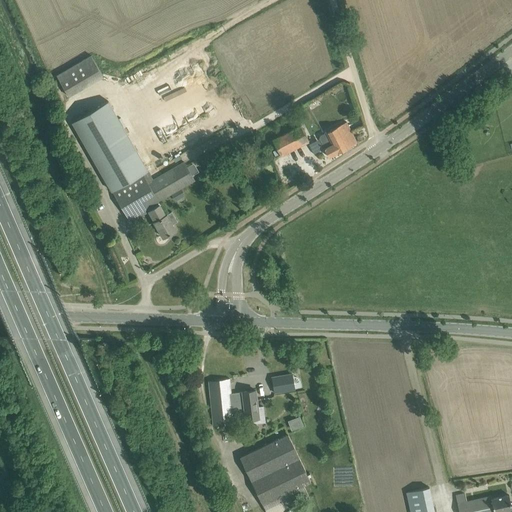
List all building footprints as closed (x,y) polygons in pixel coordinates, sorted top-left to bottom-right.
[(91,55),(56,75),(69,97),(104,77),(91,55)] [(183,73),(201,59),(198,55),(180,69),(183,73)] [(67,98),(61,87),(56,90),(63,100),(67,98)] [(108,101),(73,121),(112,190),(148,169),(108,101)] [(194,105),(182,110),(187,121),(198,116),(194,105)] [(320,135),(319,138),(324,148),(329,157),(337,152),(337,153),(357,143),(346,122),(326,132),(320,135)] [(272,139),(281,155),(309,141),(300,124),(272,139)] [(148,169),(112,190),(131,221),(148,211),(154,221),(163,237),(176,229),(173,223),(176,221),(175,219),(176,219),(172,212),(167,214),(165,215),(159,204),(160,204),(159,201),(195,180),(184,162),(153,179),(148,169)] [(182,188),(173,193),(176,200),(186,195),(182,188)] [(272,376),(275,392),(295,389),(292,373),(272,376)] [(231,379),(209,381),(213,426),(234,423),(233,410),(245,409),(246,419),(252,419),(253,423),(265,422),(263,406),(258,407),(256,390),(232,393),(231,379)] [(293,430),(305,425),(301,415),(289,419),(293,430)] [(309,498),(303,485),(311,481),(289,433),(241,456),(267,511),(282,511),(284,510),(309,498)] [(407,492),(411,511),(434,511),(429,487),(407,492)] [(456,495),(459,511),(503,511),(511,510),(511,508),(509,495),(492,498),(491,496),(466,501),(465,493),(456,495)]
